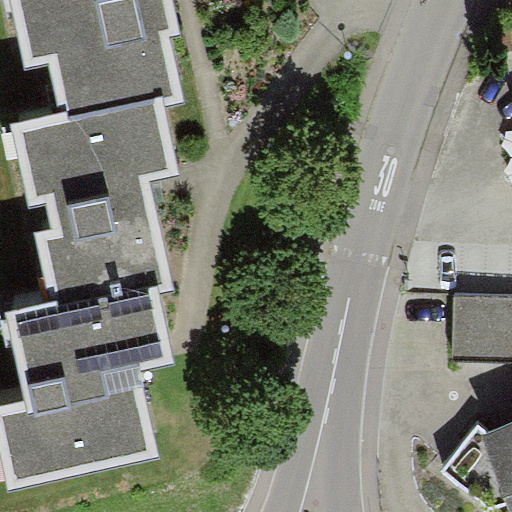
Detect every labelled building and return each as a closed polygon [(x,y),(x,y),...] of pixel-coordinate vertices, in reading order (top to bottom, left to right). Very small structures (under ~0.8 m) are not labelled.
[(8,0),(21,57),(48,52),(59,103),(152,83),(174,79),(162,24),(178,21),(173,0),(8,0)] [(152,83),(59,103),(4,115),(19,187),(39,182),(45,211),(26,215),(41,285),(144,263),(163,259),(143,164),(168,158),(152,83)] [(511,103),(501,107),(511,139),(511,103)] [(144,263),(41,285),(0,293),(0,302),(16,378),(0,381),(0,462),(138,433),(118,341),(158,332),(144,263)] [(511,511),(511,353),(509,355),(511,361),(511,397),(464,415),(423,463),(471,502),(499,494),(507,511),(511,511)]
